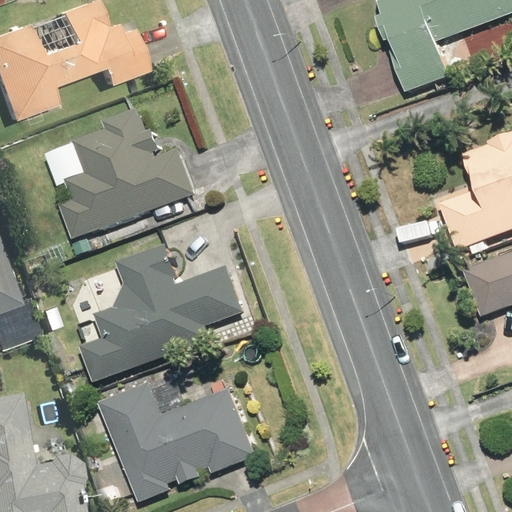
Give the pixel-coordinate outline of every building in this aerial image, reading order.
[(96,0),(94,0),(0,33),(0,89),(11,121),(23,117),(26,126),(42,120),(38,111),(57,104),(50,87),(101,68),(108,86),(148,72),(132,29),(119,33),(115,23),(106,27),(96,0)] [(444,44),(511,18),(511,0),(387,0),(385,4),(390,18),(384,20),(412,95),(457,79),(444,44)] [(78,242),(201,196),(184,151),(162,159),(160,155),(166,153),(158,132),(152,134),(144,111),(109,124),(112,132),(79,144),(90,174),(70,182),(78,202),(65,207),(78,242)] [(464,253),(511,234),(511,136),(493,144),(495,148),(474,156),(475,159),(471,160),(478,179),(482,178),(487,191),(446,206),(464,253)] [(13,282),(0,246),(0,310),(21,303),(18,296),(24,295),(19,280),(13,282)] [(86,348),(99,385),(217,342),(212,328),(218,326),(220,333),(236,327),(233,321),(250,315),(233,268),(187,285),(173,246),(123,264),(131,286),(119,310),(101,316),(109,339),(86,348)] [(511,257),(470,273),(487,319),(511,309),(511,257)] [(180,374),(105,405),(145,505),(177,493),(174,486),(185,482),(188,488),(208,480),(205,474),(216,470),(218,476),(262,458),(235,391),(193,408),(180,374)] [(20,392),(0,395),(0,511),(85,511),(80,484),(84,477),(81,462),(67,452),(53,455),(49,461),(32,464),(20,392)]
